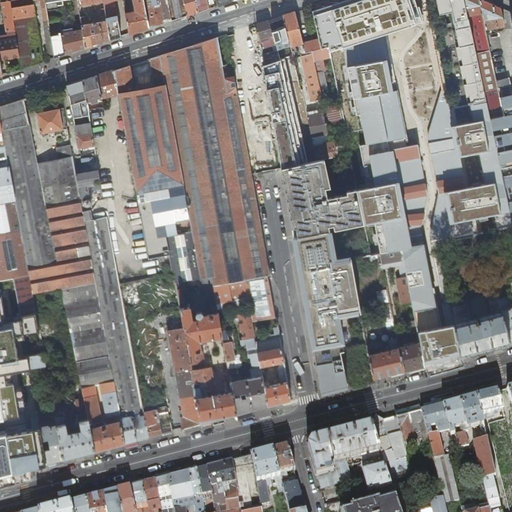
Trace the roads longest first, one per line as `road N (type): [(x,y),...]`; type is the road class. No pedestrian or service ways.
road 1 (residential): [(0,89),(292,0)]
road 2 (primary): [(289,423),(0,498)]
road 3 (residential): [(311,417),(271,191)]
road 4 (primary): [(511,364),(311,417)]
